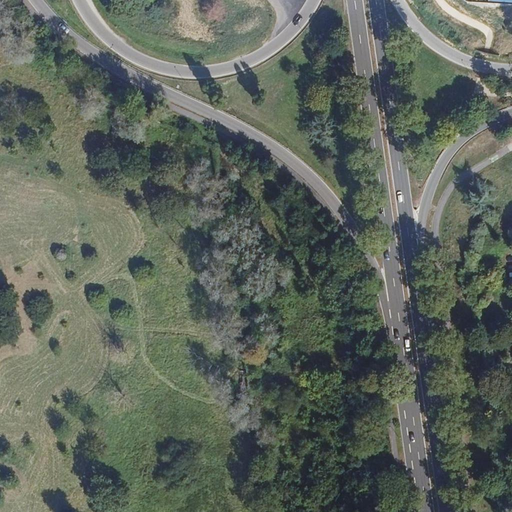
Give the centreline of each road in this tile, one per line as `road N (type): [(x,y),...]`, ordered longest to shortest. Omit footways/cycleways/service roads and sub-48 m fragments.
road 1 (primary): [(33,0),(118,70),(234,126),(305,172),(365,251),(391,307)]
road 2 (primary): [(352,0),(391,307)]
road 3 (primary): [(314,0),(271,50),(193,72),(116,46),(79,0)]
road 4 (primary): [(447,511),(410,242)]
road 5 (primary): [(410,242),(377,0)]
road 6 (primary): [(391,307),(420,511)]
road 7 (primary): [(410,242),(451,151),(511,111)]
road 8 (primary): [(511,69),(454,57),(396,0)]
